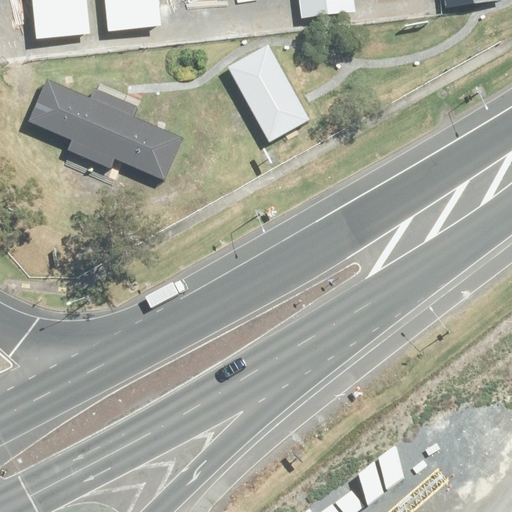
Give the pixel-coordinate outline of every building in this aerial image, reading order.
[(0,0),(0,58),(35,54),(28,0),(0,0)] [(95,0),(40,0),(48,48),(101,39),(95,0)] [(129,0),(130,0),(123,1),(125,27),(196,24),(194,0),(129,0)] [(283,0),(230,0),(235,31),(287,23),(283,0)] [(355,0),(300,0),(304,22),(357,14),(355,0)] [(425,0),(369,0),(371,11),(426,3),(425,0)] [(505,0),(435,0),(437,11),(506,0),(505,0)] [(268,48),(229,69),(268,142),(307,121),(268,48)] [(29,118),(72,137),(67,148),(117,169),(122,158),(165,176),(184,134),(140,115),(144,106),(99,86),(95,96),(47,75),(29,118)]
